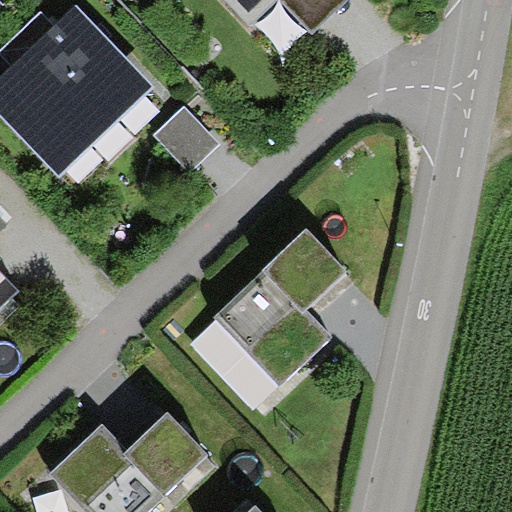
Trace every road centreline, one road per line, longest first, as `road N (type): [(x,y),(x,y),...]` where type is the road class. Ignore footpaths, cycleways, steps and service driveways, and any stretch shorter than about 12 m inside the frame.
road 1 (residential): [(0,439),(362,94),(461,105)]
road 2 (residential): [(383,511),(461,105)]
